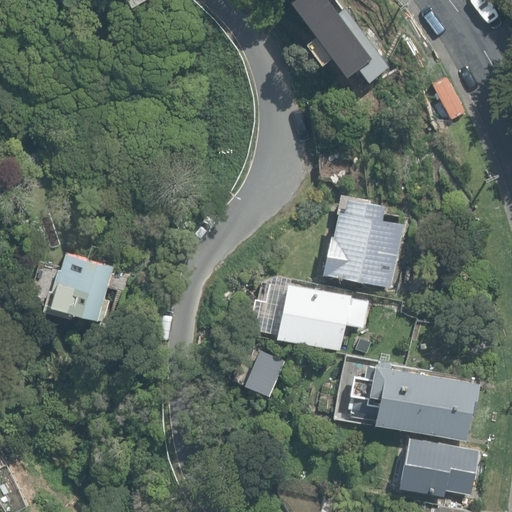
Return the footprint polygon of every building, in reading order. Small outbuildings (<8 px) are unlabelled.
[(322,273),(389,286),(401,222),(381,218),(383,205),(370,202),(370,199),(339,193),(331,234),(329,234),(322,273)] [(72,311),(102,320),(109,298),(103,297),(112,264),(65,251),(60,268),(57,267),(51,290),(48,289),(43,308),(70,317),(72,311)] [(277,336),(339,349),(344,324),(361,327),(367,299),(349,296),(350,295),(287,282),(277,336)] [(372,422),(465,439),(469,419),(472,419),(479,383),(387,366),(388,361),(377,359),(376,364),(372,363),(367,393),(377,395),(372,422)] [(298,411),(358,423),(368,373),(308,362),(298,411)] [(398,486),(443,495),(444,488),(469,493),(478,449),(408,435),(398,486)]
